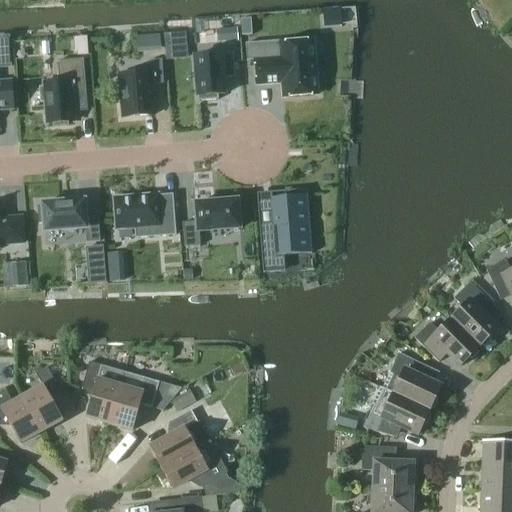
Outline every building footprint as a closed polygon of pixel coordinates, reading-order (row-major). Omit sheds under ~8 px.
[(250,19),(241,20),(241,25),(242,36),(252,35),(251,24),(250,19)] [(217,43),(238,41),(237,28),(216,30),(217,43)] [(171,47),(193,45),(191,31),(169,33),(171,47)] [(0,35),(1,57),(15,56),(14,35),(0,35)] [(160,36),(148,37),(148,49),(161,48),(160,36)] [(280,41),(245,43),(246,60),(254,60),(256,85),(281,83),(282,97),(317,95),(313,41),(280,43),(280,41)] [(194,59),(197,104),(218,102),(217,97),(224,97),(223,81),(235,80),(233,56),(194,59)] [(9,57),(0,57),(0,67),(10,67),(9,57)] [(72,95),(86,94),(83,59),(57,61),(59,82),(43,84),(43,88),(39,88),(40,103),(44,102),(46,124),(53,123),(53,127),(68,126),(67,122),(74,121),(72,95)] [(118,75),(122,118),(154,115),(151,85),(163,84),(161,60),(149,61),(150,73),(118,75)] [(0,110),(13,109),(11,82),(0,82),(0,110)] [(281,270),(278,271),(277,257),(298,255),(297,239),(308,238),(308,240),(310,239),(307,196),(300,196),(300,190),(284,191),(284,197),(271,198),(274,236),(260,237),(263,273),(281,272),(281,270)] [(158,195),(113,198),(116,230),(134,229),(135,239),(175,236),(173,212),(159,213),(158,195)] [(86,219),(84,201),(42,204),(42,207),(38,207),(39,223),(43,223),(44,232),(85,229),(86,243),(99,242),(97,218),(86,219)] [(196,222),(182,223),(184,247),(199,246),(198,232),(239,229),(238,219),(242,219),(241,204),(237,204),(237,201),(195,204),(196,222)] [(0,244),(23,243),(21,218),(5,219),(5,221),(0,221),(0,244)] [(106,284),(103,246),(85,248),(88,285),(106,284)] [(109,283),(124,281),(122,253),(106,254),(109,283)] [(511,297),(511,270),(510,272),(505,261),(486,270),(499,297),(509,292),(511,297)] [(27,287),(26,263),(9,264),(11,288),(27,287)] [(450,319),(479,348),(497,329),(482,313),(491,304),(470,283),(454,299),(462,307),(450,319)] [(479,348),(450,319),(438,332),(430,323),(414,338),(438,362),(447,354),(460,367),(479,348)] [(382,389),(429,411),(440,387),(420,377),(425,366),(398,354),(382,389)] [(108,424),(124,372),(89,362),(81,388),(93,391),(86,418),(108,424)] [(21,398),(41,432),(62,421),(48,397),(59,391),(46,368),(35,374),(42,386),(21,398)] [(124,372),(108,424),(132,431),(139,405),(151,408),(155,397),(165,400),(169,386),(124,372)] [(417,435),(429,411),(382,389),(379,388),(371,404),(374,405),(363,428),(392,437),(397,426),(417,435)] [(20,444),(41,432),(21,398),(12,403),(5,390),(0,393),(0,423),(6,420),(20,444)] [(199,400),(193,390),(190,392),(189,391),(171,401),(178,413),(199,400)] [(161,468),(208,442),(191,410),(167,423),(173,434),(149,447),(161,468)] [(483,442),(482,466),(511,467),(511,442),(482,441),(482,442),(483,442)] [(219,463),(208,442),(161,468),(172,489),(186,482),(196,476),(202,487),(205,494),(229,492),(226,474),(219,463)] [(372,488),(412,490),(413,463),(391,462),(392,448),(362,447),(361,470),(373,471),(372,488)] [(511,467),(482,466),(481,491),(511,492),(511,467)] [(411,511),(412,490),(372,488),(371,511),(411,511)] [(511,511),(511,492),(481,491),(479,511),(511,511)] [(202,511),(201,497),(173,500),(174,511),(202,511)]
